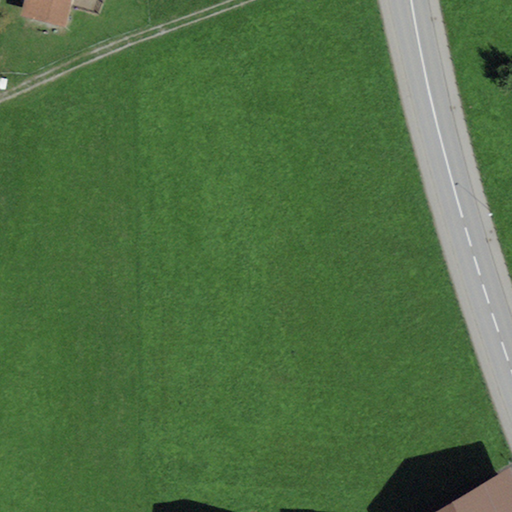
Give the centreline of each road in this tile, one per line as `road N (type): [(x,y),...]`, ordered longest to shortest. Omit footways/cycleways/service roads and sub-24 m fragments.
road 1 (secondary): [(408,0),(453,186),(511,372)]
road 2 (track): [(240,0),(0,98)]
